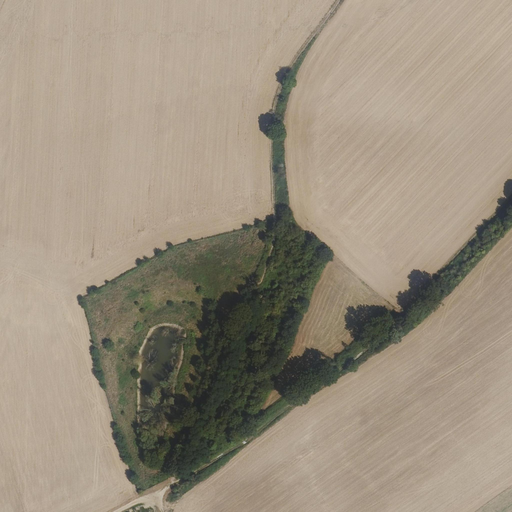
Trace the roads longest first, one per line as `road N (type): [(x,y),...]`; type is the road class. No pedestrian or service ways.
road 1 (track): [(171,487),(272,245),(271,119),(284,74),(338,0)]
road 2 (track): [(157,493),(357,357),(511,200)]
